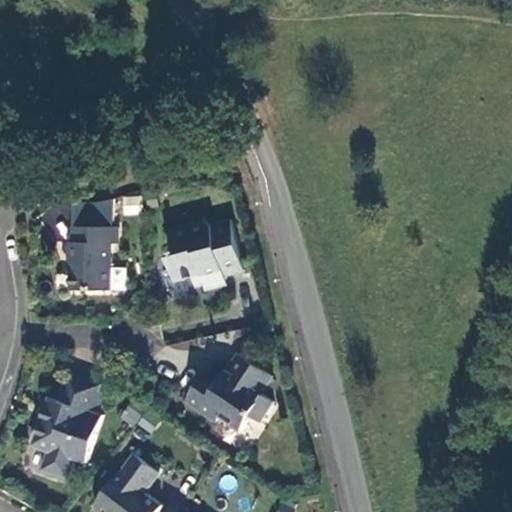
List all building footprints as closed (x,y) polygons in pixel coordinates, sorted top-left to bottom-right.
[(123,216),(141,214),(139,196),(121,198),(123,216)] [(228,279),(227,275),(246,270),(232,219),(213,225),(206,221),(171,230),(176,247),(171,256),(177,281),(204,273),(205,276),(207,285),(228,279)] [(114,243),(120,243),(120,227),(75,226),(75,242),(71,242),(71,261),(73,261),(73,265),(73,290),(114,290),(114,243)] [(175,300),(194,292),(188,279),(169,287),(175,300)] [(202,379),(188,401),(219,422),(223,416),(243,430),(253,415),(263,421),(276,401),(263,393),(265,391),(274,376),(240,353),(223,378),(222,377),(217,374),(210,385),(202,379)] [(209,369),(202,379),(210,385),(217,374),(209,369)] [(102,385),(68,374),(61,398),(49,394),(43,409),(47,411),(34,447),(50,451),(44,471),(71,479),(77,460),(89,464),(105,416),(100,414),(107,394),(101,391),(102,385)] [(162,472),(137,453),(97,506),(98,511),(159,511),(165,505),(147,492),(162,472)]
